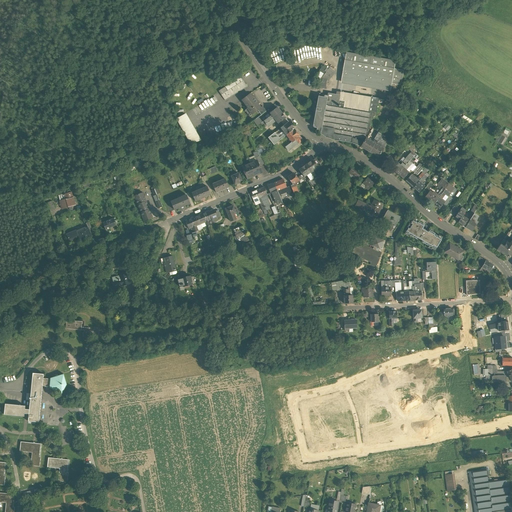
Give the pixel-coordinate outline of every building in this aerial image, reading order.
[(395,61),(346,53),(345,60),(394,69),(395,61)] [(394,69),(345,60),(341,83),(390,91),(392,84),(394,69)] [(323,66),(313,79),(319,83),(322,82),(322,81),(322,78),(329,70),(326,68),(323,66)] [(404,70),(394,69),(392,84),(400,85),(401,83),(404,70)] [(241,78),(219,92),(225,101),(247,87),(241,78)] [(379,99),(341,92),(340,96),(328,94),(327,98),(319,96),(313,126),(313,127),(314,127),(317,128),(317,131),(321,131),(320,133),(325,137),(332,140),(351,143),(352,137),(361,138),(365,139),(365,137),(366,134),(367,134),(369,127),(369,128),(372,113),(376,114),(379,99)] [(253,95),(252,96),(250,94),(243,100),(248,107),(245,110),(250,116),(258,110),(260,108),(258,104),(259,103),(253,95)] [(260,108),(258,110),(261,115),(266,111),(263,106),(260,108)] [(277,107),(270,113),(272,115),(264,121),(266,124),(281,112),(277,107)] [(281,112),(266,124),(268,127),(276,121),(278,124),(285,118),(281,112)] [(201,140),(185,114),(177,118),(191,144),(201,140)] [(470,125),(473,121),(463,115),(461,118),(470,125)] [(262,122),(258,117),(254,121),(258,126),(262,122)] [(288,122),(281,128),(285,133),(286,135),(287,135),(294,129),(288,122)] [(294,129),(287,135),(289,138),(288,138),(290,140),(291,140),(292,142),(286,147),(289,151),(303,140),(294,129)] [(279,138),(275,133),(268,138),(274,145),(280,140),(279,138)] [(379,133),(374,141),(374,142),(375,143),(383,148),(386,144),(382,141),(380,141),(381,140),(380,139),(382,135),(379,133)] [(361,138),(352,137),(351,143),(358,146),(361,139),(361,138)] [(365,139),(361,138),(361,139),(358,146),(361,147),(366,138),(365,137),(365,139)] [(374,142),(366,138),(361,147),(370,152),(375,143),(374,142)] [(383,148),(375,143),(370,152),(378,157),(380,154),(381,155),(383,152),(381,152),(383,148)] [(410,153),(403,161),(401,160),(398,163),(403,168),(409,161),(414,156),(410,153)] [(259,156),(255,158),(256,161),(257,160),(259,166),(264,164),(259,156)] [(256,161),(250,163),(255,175),(262,172),(259,166),(257,160),(256,161)] [(313,160),(305,165),(310,173),(313,171),(313,172),(316,170),(315,169),(318,167),(317,166),(313,160)] [(409,161),(403,168),(406,170),(412,164),(409,161)] [(243,166),(242,167),(244,171),(247,179),(255,175),(250,163),(243,166)] [(403,168),(398,163),(392,169),(398,174),(403,168)] [(416,167),(412,164),(406,170),(408,172),(410,170),(412,172),(416,167)] [(314,178),(310,173),(305,165),(299,170),(302,174),(304,177),(307,175),(310,180),(314,178)] [(418,165),(417,167),(416,167),(412,172),(414,173),(417,175),(420,171),(419,171),(422,168),(418,165)] [(215,166),(207,170),(209,176),(217,172),(215,166)] [(362,172),(353,166),(353,167),(349,172),(357,179),(362,172)] [(406,170),(403,168),(398,174),(403,179),(409,173),(406,170)] [(417,179),(416,179),(419,181),(425,175),(422,173),(422,172),(417,179)] [(239,173),(232,176),(235,184),(242,181),(239,173)] [(293,173),(288,177),(293,184),(293,185),(295,184),(299,181),(297,178),(293,173)] [(302,174),(297,178),(299,181),(300,183),(306,179),(304,177),(302,174)] [(415,177),(414,177),(412,175),(406,181),(413,187),(419,181),(416,179),(417,179),(415,177)] [(425,175),(419,181),(421,183),(427,177),(425,175)] [(310,180),(308,182),(311,187),(317,183),(316,181),(314,178),(310,180)] [(374,183),(367,178),(363,183),(366,186),(365,187),(368,190),(374,183)] [(225,179),(213,184),(216,193),(229,187),(225,179)] [(280,193),(279,190),(286,187),(283,179),(274,183),(281,200),(284,199),(284,201),(285,200),(282,192),(280,193)] [(449,184),(442,179),(438,184),(438,188),(441,190),(437,195),(436,196),(439,198),(443,193),(445,189),(449,184)] [(419,181),(413,187),(419,192),(424,186),(421,183),(419,181)] [(430,181),(425,188),(428,191),(433,183),(430,181)] [(281,200),(274,183),(268,186),(271,193),(274,192),(275,194),(275,195),(274,196),(277,204),(282,202),(281,200)] [(445,189),(443,193),(445,195),(448,197),(455,188),(449,184),(445,189)] [(207,186),(192,193),(195,201),(211,195),(207,186)] [(267,198),(266,195),(267,195),(264,187),(257,190),(261,197),(266,209),(266,210),(270,209),(269,208),(269,205),(270,205),(267,198)] [(260,201),(259,198),(261,197),(257,190),(251,193),(254,200),(256,204),(259,203),(260,203),(259,201),(260,201)] [(437,195),(433,192),(432,193),(430,191),(425,198),(434,204),(439,198),(436,196),(437,195)] [(143,193),(134,196),(138,204),(146,201),(143,193)] [(154,195),(153,196),(158,209),(162,207),(157,194),(154,195)] [(186,195),(171,202),(174,210),(190,203),(186,195)] [(65,199),(60,201),(62,209),(75,205),(73,197),(65,199)] [(439,198),(434,204),(440,209),(445,202),(441,200),(439,198)] [(383,204),(374,200),(371,207),(358,200),(355,206),(377,217),(383,204)] [(52,201),(47,203),(50,211),(55,209),(52,201)] [(146,201),(138,204),(141,213),(149,209),(146,201)] [(233,206),(225,209),(231,222),(236,220),(235,217),(239,216),(236,209),(234,210),(233,206)] [(454,206),(449,212),(454,215),(458,209),(454,206)] [(149,209),(141,213),(144,221),(153,218),(149,209)] [(214,210),(209,212),(212,219),(213,221),(218,218),(217,217),(215,212),(214,210)] [(464,213),(460,210),(455,216),(460,219),(462,216),(464,213)] [(209,211),(203,213),(204,218),(205,217),(207,221),(212,219),(209,212),(209,211)] [(398,218),(387,212),(382,220),(394,226),(398,218)] [(203,213),(197,216),(201,224),(205,222),(207,221),(205,217),(204,218),(203,213)] [(479,216),(474,214),(470,220),(476,224),(478,222),(476,221),(479,216)] [(201,224),(197,216),(191,218),(193,222),(192,223),(194,227),(196,226),(201,224)] [(462,216),(460,219),(458,222),(466,227),(470,220),(468,219),(462,216)] [(191,218),(185,221),(189,229),(192,228),(194,227),(192,223),(193,222),(191,218)] [(116,225),(114,219),(103,223),(106,230),(110,228),(110,227),(116,225)] [(420,222),(419,221),(417,221),(413,219),(405,233),(416,239),(417,238),(423,228),(424,226),(425,225),(424,224),(420,222)] [(476,224),(470,220),(466,227),(472,231),(476,224)] [(243,226),(233,230),(236,237),(234,237),(236,241),(237,241),(239,245),(241,245),(240,244),(249,241),(243,226)] [(77,231),(76,231),(79,237),(81,241),(92,237),(90,232),(88,228),(86,229),(85,228),(77,231)] [(425,230),(423,228),(417,238),(422,241),(428,231),(425,230)] [(434,233),(429,230),(428,230),(428,231),(422,241),(422,242),(432,248),(433,246),(437,248),(442,238),(435,234),(435,233),(434,233)] [(76,231),(67,234),(70,241),(79,237),(76,231),(77,231),(76,231)] [(373,249),(378,252),(380,248),(382,249),(384,243),(383,242),(383,241),(375,238),(372,246),(374,247),(373,249)] [(511,239),(511,241),(508,240),(503,247),(502,245),(500,244),(497,250),(507,257),(510,256),(511,252),(511,239)] [(358,241),(352,253),(352,254),(354,257),(357,256),(358,255),(362,245),(366,246),(366,245),(358,241)] [(463,252),(449,244),(444,252),(458,260),(463,252)] [(373,249),(369,248),(366,246),(362,245),(358,255),(372,261),(373,259),(376,260),(373,266),(376,267),(380,257),(380,256),(381,253),(378,252),(373,249)] [(125,254),(117,257),(117,260),(114,261),(117,271),(129,268),(125,254)] [(172,256),(165,258),(166,264),(167,267),(165,267),(167,273),(170,272),(176,271),(172,256)] [(485,261),(479,257),(475,265),(481,269),(482,268),(485,261)] [(493,265),(485,261),(482,268),(484,269),(483,270),(487,272),(488,271),(489,272),(493,265)] [(436,262),(426,262),(427,267),(425,267),(425,271),(426,271),(431,271),(432,280),(437,279),(436,262)] [(120,276),(119,276),(120,280),(113,281),(114,288),(131,284),(128,274),(120,276)] [(191,276),(182,278),(182,281),(178,281),(180,287),(184,286),(184,287),(193,284),(191,276)] [(479,280),(466,281),(466,295),(480,294),(479,280)] [(372,287),(362,288),(362,292),(364,292),(364,298),(373,297),(373,292),(372,292),(372,287)] [(384,288),(381,288),(381,296),(386,296),(390,296),(390,288),(384,288)] [(345,289),(344,289),(344,304),(353,303),(353,295),(348,295),(348,289),(345,289)] [(452,309),(444,309),(444,312),(444,317),(452,317),(452,316),(454,316),(454,314),(452,314),(452,309)] [(421,310),(413,310),(414,318),(418,318),(424,318),(423,314),(422,314),(421,310)] [(506,314),(499,315),(499,318),(497,319),(497,322),(507,321),(506,314)] [(82,322),(67,320),(66,329),(83,330),(83,328),(82,327),(82,322)] [(356,320),(344,321),(344,323),(343,323),(343,326),(344,326),(345,330),(349,330),(349,329),(357,328),(356,320)] [(507,321),(497,322),(499,331),(509,330),(507,321)] [(497,322),(489,324),(491,332),(499,331),(497,322)] [(501,348),(506,348),(504,337),(495,338),(496,349),(501,348)] [(511,357),(502,357),(502,366),(511,366),(511,357)] [(496,366),(487,366),(487,376),(486,376),(486,380),(486,382),(492,382),(492,376),(497,376),(497,369),(496,369),(496,366)] [(50,379),(43,378),(43,374),(33,373),(29,410),(29,414),(28,421),(39,422),(42,386),(50,387),(50,379)] [(63,374),(50,378),(50,379),(50,387),(50,388),(62,394),(67,385),(63,374)] [(25,406),(5,404),(4,414),(24,417),(25,413),(29,414),(29,410),(25,409),(25,406)] [(41,444),(25,442),(25,444),(21,443),(20,451),(25,452),(25,450),(32,451),(32,453),(31,465),(39,466),(40,457),(39,457),(41,444)] [(68,460),(53,458),(53,460),(48,459),(47,467),(52,468),(53,466),(59,467),(59,469),(60,469),(58,481),(67,482),(68,473),(67,473),(68,460)] [(488,482),(486,469),(468,472),(474,511),(511,511),(511,510),(511,509),(511,508),(508,479),(488,482)] [(452,474),(445,475),(447,491),(454,490),(452,474)] [(34,489),(23,493),(25,499),(36,495),(34,489)] [(15,494),(0,492),(0,500),(6,501),(6,503),(5,511),(14,511),(15,507),(13,507),(15,494)] [(353,511),(355,504),(347,503),(345,511),(353,511)] [(380,505),(368,503),(368,507),(368,509),(367,509),(366,511),(375,511),(376,510),(379,511),(380,505)]
